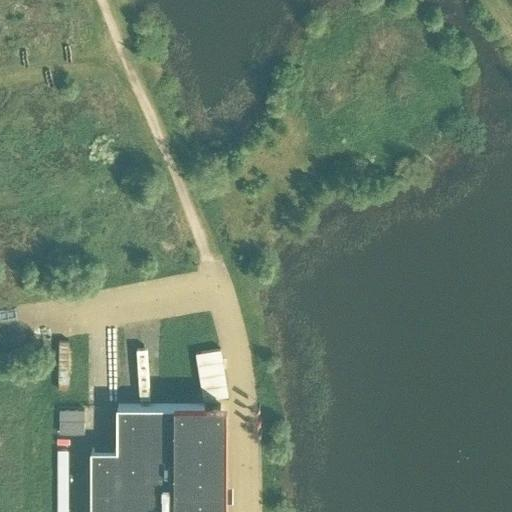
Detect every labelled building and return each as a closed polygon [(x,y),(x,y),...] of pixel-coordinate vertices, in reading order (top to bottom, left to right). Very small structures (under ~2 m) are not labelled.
[(228,318),(215,320),(218,346),(232,344),(228,318)] [(203,325),(207,347),(215,345),(211,323),(203,325)] [(163,349),(159,328),(149,330),(153,351),(163,349)] [(228,511),(228,404),(164,404),(118,404),(118,447),(92,447),(91,511),(228,511)] [(84,408),(60,408),(60,432),(85,431),(84,408)]
